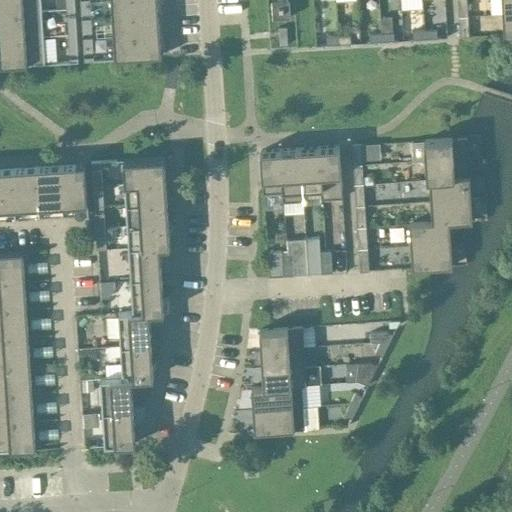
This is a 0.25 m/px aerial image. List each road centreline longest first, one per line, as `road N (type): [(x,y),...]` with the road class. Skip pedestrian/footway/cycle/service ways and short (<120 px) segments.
road 1 (residential): [(76,507),(58,224),(0,227)]
road 2 (residential): [(213,294),(205,0)]
road 3 (residential): [(163,502),(213,294)]
road 4 (residential): [(213,294),(401,282)]
